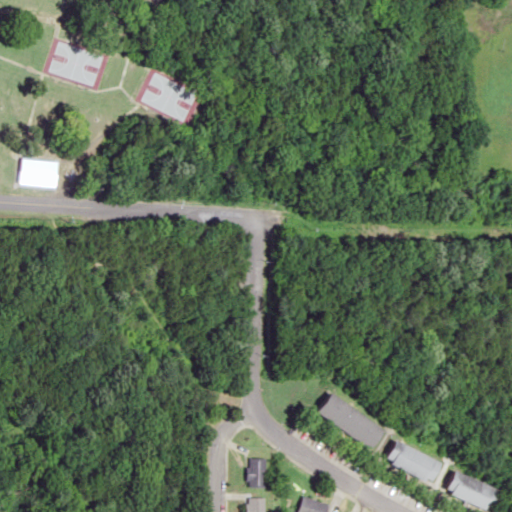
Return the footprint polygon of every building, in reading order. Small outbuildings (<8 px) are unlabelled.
[(56,188),(58,161),(20,158),(18,184),(56,188)] [(315,411),(374,449),(387,428),(328,390),(315,411)] [(442,461),(396,439),(386,461),(432,482),(442,461)] [(245,487),(264,487),(264,457),(245,457),(245,487)] [(444,489),(491,511),(501,491),(454,468),(444,489)]
